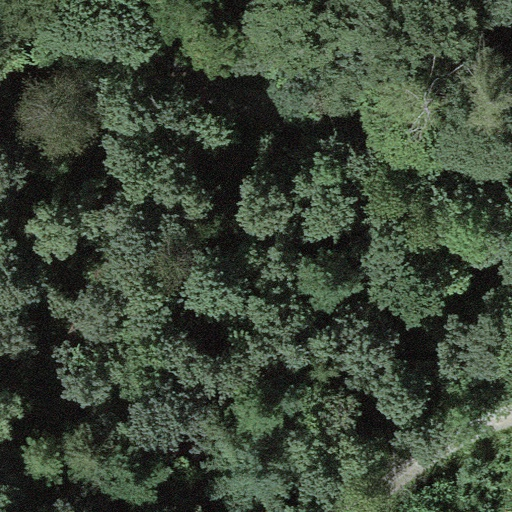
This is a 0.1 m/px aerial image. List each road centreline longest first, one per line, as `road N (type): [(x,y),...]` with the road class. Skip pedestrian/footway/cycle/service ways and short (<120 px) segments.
road 1 (track): [(1,0),(218,87),(511,165)]
road 2 (track): [(357,511),(421,459),(511,412)]
